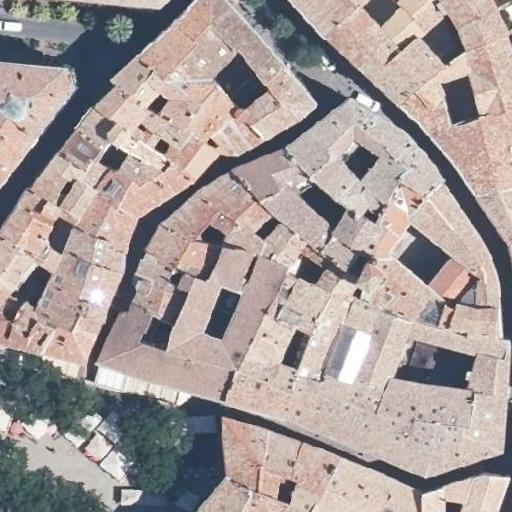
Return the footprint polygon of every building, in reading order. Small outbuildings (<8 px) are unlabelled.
[(249,23),(228,0),(196,0),(194,3),(192,4),(191,6),(185,10),(165,28),(190,50),(185,56),(191,61),(203,72),(210,78),(217,84),(219,86),(216,90),(215,88),(202,102),(205,105),(190,126),(198,132),(234,100),(225,91),(218,83),(220,80),(212,74),(237,49),(236,48),(240,45),(256,65),(239,79),(253,96),(255,99),(272,84),(267,79),(286,64),(276,52),(249,23)] [(297,0),(328,34),(360,0),(362,0),(365,3),(367,0),(297,0)] [(466,46),(472,58),(511,44),(511,43),(509,30),(494,0),(400,0),(402,2),(382,23),(365,3),(362,0),(360,0),(328,34),(403,102),(439,72),(447,61),(423,33),(449,9),(459,25),(466,46)] [(162,32),(139,52),(169,78),(172,76),(202,102),(215,88),(216,90),(219,86),(217,84),(210,78),(203,72),(191,61),(185,56),(190,50),(165,28),(162,32)] [(416,114),(421,119),(454,157),(475,189),(511,182),(511,44),(472,58),(466,46),(447,61),(439,72),(403,102),(416,114)] [(110,76),(114,81),(131,90),(135,93),(147,103),(160,88),(170,94),(159,110),(173,117),(185,123),(187,124),(202,102),(172,76),(169,78),(139,52),(133,56),(110,76)] [(0,56),(0,104),(9,111),(39,133),(40,131),(53,112),(54,110),(74,80),(68,63),(55,62),(28,60),(22,59),(0,56)] [(290,69),(286,64),(267,79),(272,84),(255,99),(243,110),(237,104),(237,103),(205,137),(221,147),(222,145),(237,151),(257,139),(269,132),(277,127),(296,116),(299,115),(315,100),(306,89),(290,69)] [(253,96),(239,79),(225,91),(234,100),(237,103),(237,104),(243,110),(255,99),(253,96)] [(95,100),(134,126),(151,106),(147,103),(135,93),(131,90),(114,81),(106,88),(95,100)] [(75,125),(105,144),(111,135),(130,147),(165,168),(172,158),(164,151),(131,129),(134,126),(95,100),(89,106),(83,115),(75,125)] [(205,137),(237,103),(234,100),(198,132),(205,137)] [(382,221),(390,199),(388,198),(400,176),(427,192),(443,178),(404,134),(367,112),(345,100),(318,121),(286,145),(305,165),(312,173),(330,187),(349,202),(365,212),(376,218),(382,221)] [(202,102),(187,124),(190,126),(205,105),(202,102)] [(0,122),(9,111),(0,104),(0,122)] [(23,155),(39,133),(9,111),(0,122),(0,161),(11,169),(16,164),(23,155)] [(164,151),(172,158),(193,177),(207,162),(221,147),(205,137),(198,132),(190,126),(187,124),(185,123),(173,117),(162,132),(172,139),(164,151)] [(59,148),(86,166),(91,158),(93,156),(97,158),(106,145),(105,144),(75,125),(70,133),(64,141),(59,148)] [(376,218),(365,212),(349,202),(330,187),(319,209),(314,206),(310,202),(307,199),(302,194),(292,183),(312,173),(305,165),(286,145),(265,154),(256,158),(235,167),(267,202),(269,204),(275,210),(283,216),(322,247),(342,261),(349,265),(357,276),(362,267),(357,262),(360,259),(359,255),(357,253),(361,248),(370,254),(371,252),(372,251),(373,250),(374,250),(375,250),(389,225),(382,221),(376,218)] [(79,214),(75,223),(115,237),(116,247),(124,250),(132,229),(137,213),(137,212),(148,205),(175,188),(193,177),(172,158),(165,168),(130,147),(119,166),(112,162),(108,169),(91,158),(86,166),(86,167),(81,176),(98,187),(81,216),(79,214)] [(46,166),(33,183),(55,198),(69,175),(75,179),(61,202),(79,214),(81,216),(98,187),(81,176),(86,167),(86,166),(59,148),(48,163),(46,166)] [(11,169),(0,161),(0,178),(3,180),(11,169)] [(180,205),(164,220),(188,236),(195,237),(210,218),(227,229),(222,241),(227,243),(251,248),(261,251),(268,238),(264,236),(255,228),(275,210),(269,204),(267,202),(235,167),(218,177),(204,186),(199,189),(198,190),(196,191),(191,195),(180,205)] [(381,301),(379,306),(436,320),(466,327),(489,332),(503,335),(503,330),(502,319),(499,300),(497,280),(496,278),(494,271),(489,258),(480,237),(478,234),(476,230),(469,219),(458,203),(443,178),(427,192),(400,176),(388,198),(390,199),(382,221),(389,225),(375,250),(374,250),(373,250),(372,251),(371,252),(370,254),(362,267),(357,276),(358,279),(352,290),(352,291),(353,291),(354,293),(381,301)] [(511,182),(475,189),(482,200),(491,214),(492,216),(503,232),(510,242),(510,245),(511,251),(511,182)] [(13,212),(0,232),(35,253),(37,255),(46,239),(52,243),(63,250),(74,222),(75,223),(79,214),(61,202),(55,198),(33,183),(30,187),(14,210),(13,212)] [(238,367),(234,373),(226,398),(242,403),(252,405),(283,414),(300,365),(282,359),(298,323),(313,328),(314,329),(332,291),(352,299),(354,293),(353,291),(352,291),(352,290),(358,279),(357,276),(349,265),(342,261),(322,247),(283,216),(264,236),(268,238),(261,251),(290,262),(287,267),(289,268),(268,306),(268,308),(267,307),(256,330),(245,355),(241,361),(238,367)] [(188,236),(164,220),(153,239),(143,257),(174,267),(185,270),(197,274),(211,277),(227,243),(222,241),(195,237),(188,236)] [(36,305),(58,318),(73,326),(83,308),(103,317),(108,304),(111,295),(123,268),(123,261),(124,250),(116,247),(115,237),(75,223),(74,222),(63,250),(52,243),(46,239),(37,255),(55,266),(37,303),(36,305)] [(0,277),(14,285),(35,253),(0,232),(0,277)] [(140,374),(151,378),(160,380),(186,388),(189,388),(226,398),(234,373),(238,367),(241,361),(245,355),(256,330),(267,307),(268,308),(268,306),(289,268),(287,267),(290,262),(261,251),(251,248),(227,243),(211,277),(197,274),(185,270),(181,282),(190,286),(177,322),(176,321),(169,347),(141,337),(145,326),(147,327),(155,309),(141,303),(133,299),(127,313),(121,311),(110,334),(98,360),(123,368),(140,374)] [(170,278),(174,267),(143,257),(140,265),(134,282),(139,285),(138,288),(133,299),(141,303),(155,309),(176,321),(177,322),(190,286),(181,282),(170,278)] [(0,338),(41,349),(58,318),(36,305),(37,303),(26,296),(25,298),(11,290),(14,285),(0,277),(0,338)] [(312,426),(316,428),(336,436),(365,449),(399,463),(427,475),(431,473),(460,463),(503,448),(504,432),(505,411),(505,402),(507,381),(508,371),(509,347),(510,344),(509,337),(503,335),(489,332),(466,327),(436,320),(379,306),(381,301),(354,293),(352,299),(332,291),(314,329),(313,328),(300,365),(283,414),(290,416),(312,426)] [(73,326),(58,318),(41,349),(57,353),(84,361),(89,349),(93,339),(103,317),(83,308),(73,326)] [(0,403),(0,427),(9,431),(20,409),(2,400),(0,403)] [(40,440),(58,418),(36,401),(19,423),(40,440)] [(268,427),(223,413),(225,439),(228,473),(278,494),(282,470),(299,475),(291,499),(313,508),(318,497),(318,498),(325,482),(327,482),(329,478),(341,454),(324,447),(309,440),(305,439),(268,427)] [(104,420),(81,443),(117,480),(140,458),(104,420)] [(496,511),(498,508),(510,474),(484,471),(455,480),(425,490),(400,479),(380,470),(370,466),(341,454),(329,478),(327,482),(325,482),(318,498),(318,497),(313,508),(311,511),(496,511)] [(311,511),(313,508),(291,499),(278,494),(228,473),(216,488),(209,497),(196,511),(311,511)] [(124,504),(146,503),(146,489),(123,490),(124,504)]
